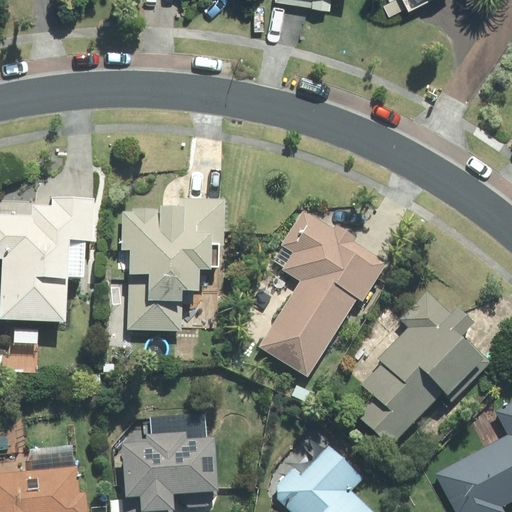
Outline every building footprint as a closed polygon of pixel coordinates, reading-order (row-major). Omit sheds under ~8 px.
[(0,279),(0,322),(62,326),(65,279),(83,280),(85,244),(92,244),(94,201),(52,199),(51,208),(32,207),(31,218),(0,215),(0,261),(1,262),(0,279)] [(126,332),(180,334),(181,305),(190,305),(190,295),(193,295),(194,272),(206,273),(206,270),(217,270),(217,246),(223,247),(225,201),(179,200),(179,209),(156,208),(156,211),(132,210),(132,213),(122,213),(119,273),(128,274),(126,332)] [(332,229),(302,211),(280,246),(292,254),(281,270),(299,282),(257,348),(305,380),(355,301),(361,304),(386,265),(353,243),(356,238),(335,225),(332,229)] [(386,451),(440,396),(449,406),(489,364),(460,336),(469,327),(452,311),(447,316),(425,294),(397,322),(406,331),(375,362),(380,367),(359,388),(371,399),(353,418),(386,451)] [(191,361),(212,359),(210,345),(190,346),(191,361)] [(289,395),(303,403),(308,393),(294,385),(289,395)] [(506,437),(433,476),(452,511),(501,511),(500,510),(511,503),(511,403),(493,413),(506,437)] [(181,443),(180,436),(140,439),(141,446),(116,447),(119,504),(122,504),(122,511),(170,511),(170,499),(182,509),(202,508),(212,496),(209,442),(181,443)] [(370,511),(351,492),(362,482),(328,448),(299,477),(292,470),(270,492),(289,511),(370,511)] [(72,469),(0,474),(0,511),(81,511),(80,496),(74,496),(72,469)]
